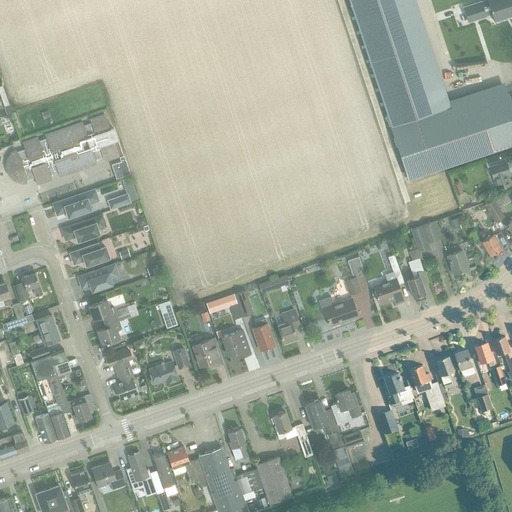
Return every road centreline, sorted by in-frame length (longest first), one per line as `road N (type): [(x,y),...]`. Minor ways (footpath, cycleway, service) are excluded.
road 1 (secondary): [(112,433),(456,312),(511,278)]
road 2 (residential): [(112,433),(48,249)]
